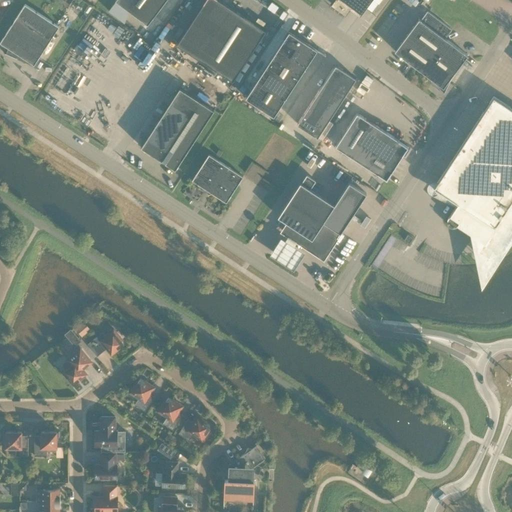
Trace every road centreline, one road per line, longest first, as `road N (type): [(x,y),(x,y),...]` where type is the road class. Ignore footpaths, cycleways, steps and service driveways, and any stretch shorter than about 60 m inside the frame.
road 1 (tertiary): [(0,93),(327,307)]
road 2 (residential): [(203,511),(205,466),(237,432),(224,410),(143,354),(78,409)]
road 3 (unclassified): [(327,307),(450,120)]
road 4 (unclassified): [(450,120),(288,0)]
road 5 (secondary): [(480,366),(495,413),(488,439),(468,480),(440,494),(430,511)]
